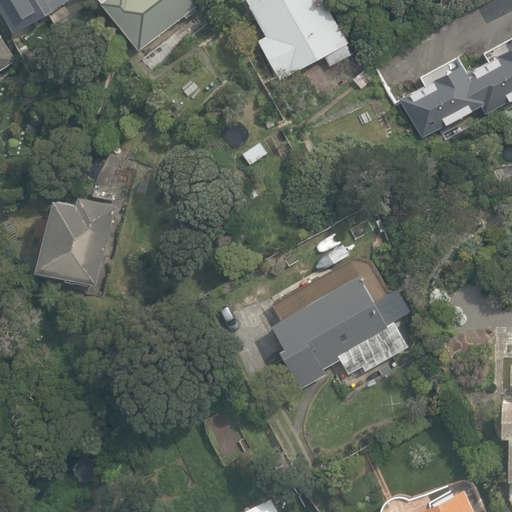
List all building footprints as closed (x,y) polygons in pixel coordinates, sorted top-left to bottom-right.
[(0,0),(17,30),(46,13),(52,23),(72,12),(67,2),(69,0),(0,0)] [(104,0),(140,47),(186,13),(189,18),(198,10),(195,5),(197,4),(194,0),(104,0)] [(328,65),(352,53),(347,44),(349,44),(327,0),(251,0),(269,34),(262,38),(282,77),(324,57),(328,65)] [(0,67),(16,59),(0,32),(0,67)] [(402,101),(422,137),(482,104),(486,110),(511,95),(511,37),(486,52),(490,59),(467,71),(458,54),(419,76),(426,88),(402,101)] [(77,124),(96,114),(87,99),(69,109),(77,124)] [(245,152),(252,163),(269,152),(262,141),(245,152)] [(71,275),(97,282),(117,204),(82,195),(80,203),(71,200),(58,197),(40,267),(71,275)] [(280,347),(301,385),(328,369),(325,363),(339,354),(349,370),(364,361),(367,365),(409,341),(395,316),(388,320),(360,271),(273,321),(286,343),(280,347)] [(325,471),(332,485),(347,477),(340,463),(325,471)] [(482,511),(480,507),(477,508),(466,484),(401,511),(482,511)] [(275,511),(269,500),(246,511),(275,511)]
